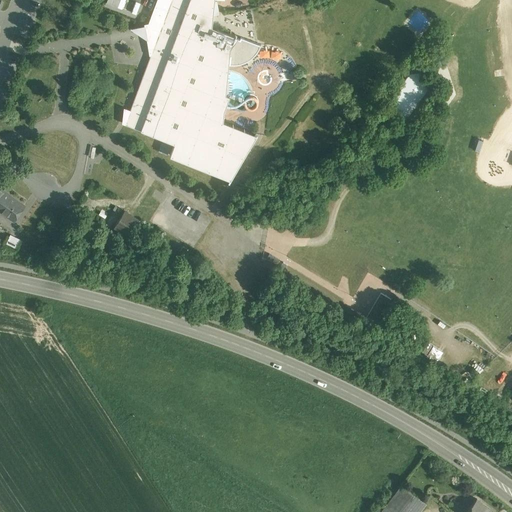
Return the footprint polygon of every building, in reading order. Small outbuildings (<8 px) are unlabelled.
[(159,0),(150,25),(147,26),(149,38),(149,39),(151,54),(129,111),(127,111),(127,109),(126,109),(125,124),(175,142),(170,155),(230,177),(255,135),(220,122),(222,108),(226,96),(223,95),(228,46),(236,36),(217,29),(217,31),(209,28),(210,16),(219,15),(217,0),(212,1),(212,0),(159,0)] [(233,9),(235,2),(226,0),(224,0),(223,6),(233,9)] [(418,75),(411,76),(390,105),(405,116),(426,87),(425,80),(418,75)] [(504,136),(499,143),(506,147),(511,140),(504,136)] [(491,158),(488,166),(496,169),(499,161),(491,158)] [(511,213),(511,194),(473,181),(461,215),(506,231),(511,213)] [(381,184),(382,194),(392,192),(391,183),(381,184)] [(24,205),(6,192),(0,200),(0,211),(13,220),(24,205)] [(138,220),(124,211),(115,226),(128,235),(138,220)] [(11,234),(6,243),(17,248),(21,239),(11,234)] [(183,244),(180,250),(189,256),(193,250),(183,244)] [(268,252),(266,257),(276,263),(278,258),(268,252)] [(370,313),(358,305),(354,312),(367,319),(370,313)] [(438,359),(441,350),(431,347),(428,356),(438,359)] [(402,485),(380,511),(418,511),(425,503),(402,485)] [(493,511),(476,499),(466,511),(493,511)]
